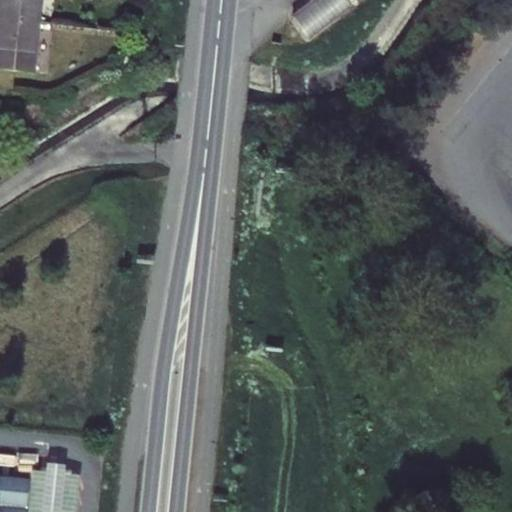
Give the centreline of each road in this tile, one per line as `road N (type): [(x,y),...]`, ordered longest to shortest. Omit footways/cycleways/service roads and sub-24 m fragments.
road 1 (primary): [(204,144),(161,373),(147,511)]
road 2 (primary): [(176,511),(204,144)]
road 3 (primary): [(220,0),(204,144)]
